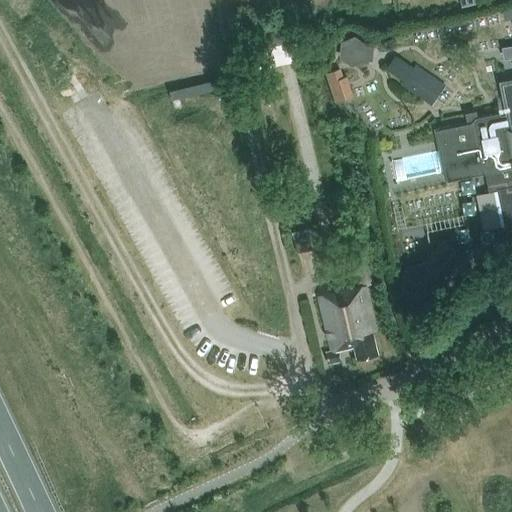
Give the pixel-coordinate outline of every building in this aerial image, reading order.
[(340,58),(352,67),(366,60),(373,61),(374,45),(368,45),(355,36),(341,42),(340,58)] [(469,123),(436,130),(447,181),(486,173),(489,191),(502,189),(508,220),(511,219),(511,46),(505,48),(507,59),(511,57),(511,78),(499,81),(506,114),(504,114),(504,112),(477,117),(476,112),(467,114),(469,123)] [(404,80),(401,85),(431,105),(445,85),(416,64),(413,68),(395,56),(386,68),(404,80)] [(329,73),(332,82),(342,79),(339,70),(329,73)] [(319,248),(313,227),(291,233),(297,254),(319,248)] [(406,268),(402,287),(416,298),(433,292),(437,273),(444,264),(431,253),(425,262),(406,268)] [(360,286),(318,296),(331,350),(325,352),(328,364),(341,361),(338,351),(353,347),(356,359),(378,354),(372,331),(374,330),(363,286),(373,283),(366,255),(347,260),(350,272),(356,270),(360,286)]
